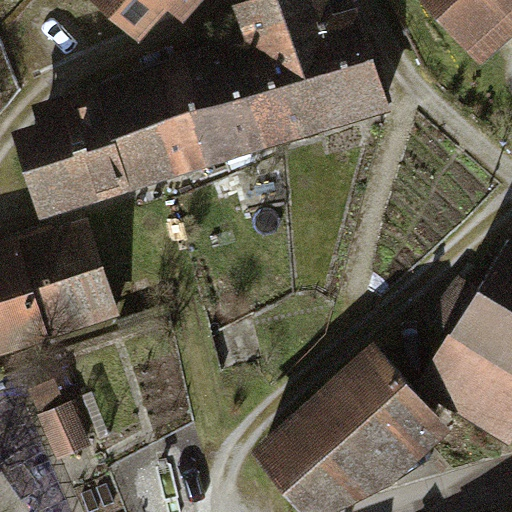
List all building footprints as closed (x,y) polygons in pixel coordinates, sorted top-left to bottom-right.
[(50,97),(82,202),(389,107),(356,0),(263,0),(264,2),(272,29),(158,64),(50,97)] [(105,0),(143,32),(169,2),(187,17),(201,0),(105,0)] [(511,0),(446,0),(498,55),(511,41),(511,0)] [(0,257),(0,345),(116,309),(91,230),(0,257)] [(454,335),(425,382),(511,434),(511,432),(511,240),(511,241),(483,288),(466,278),(433,318),(454,335)] [(261,454),(310,510),(440,412),(382,348),(261,454)] [(65,456),(97,444),(74,381),(42,393),(65,456)]
